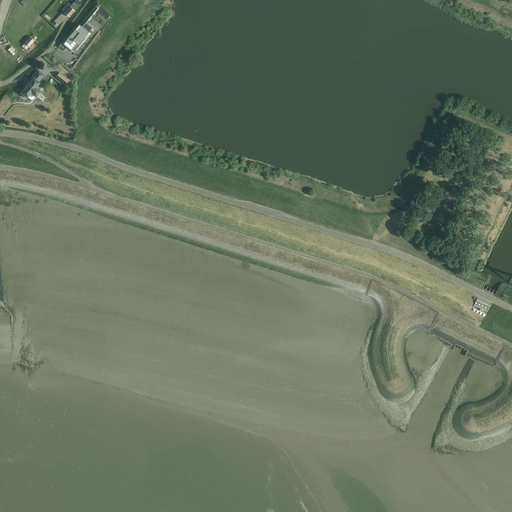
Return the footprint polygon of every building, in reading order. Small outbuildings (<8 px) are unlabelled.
[(75,0),(71,5),(64,13),(69,17),(76,9),(82,3),(77,0),(75,0)] [(66,2),(59,9),(61,12),(69,5),(66,2)] [(64,44),(63,44),(65,46),(68,48),(69,49),(72,46),(74,48),(74,49),(75,49),(81,42),(82,43),(86,38),(85,37),(87,35),(93,28),(92,28),(88,33),(83,29),(82,29),(81,28),(82,28),(82,27),(81,26),(79,29),(76,33),(74,31),(64,44)] [(29,47),(34,41),(30,37),(24,43),(29,47)] [(23,94),(22,95),(22,96),(23,97),(24,97),(25,98),(26,97),(27,97),(30,93),(35,97),(40,91),(35,87),(38,83),(37,82),(44,74),(39,70),(31,80),(30,82),(27,86),(28,86),(22,93),(23,94)] [(59,72),(56,77),(65,85),(69,80),(59,72)] [(486,315),(491,305),(478,298),(471,311),(485,318),(487,316),(487,315),(486,315)]
